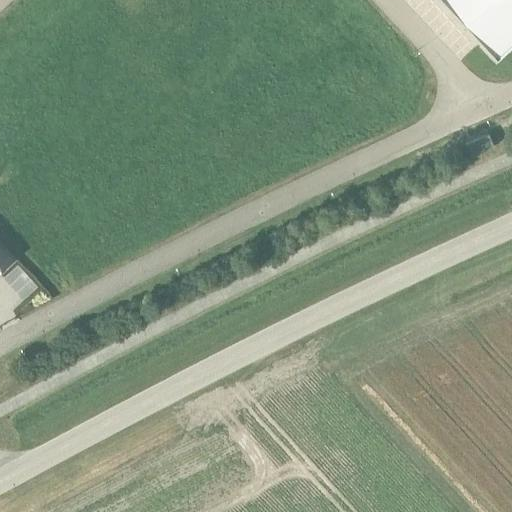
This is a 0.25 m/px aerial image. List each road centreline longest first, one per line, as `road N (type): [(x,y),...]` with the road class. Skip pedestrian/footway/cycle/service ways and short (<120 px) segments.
road 1 (tertiary): [(0,482),(258,346),(511,228)]
road 2 (unclassified): [(0,348),(484,107)]
road 3 (unclassified): [(386,0),(484,107)]
